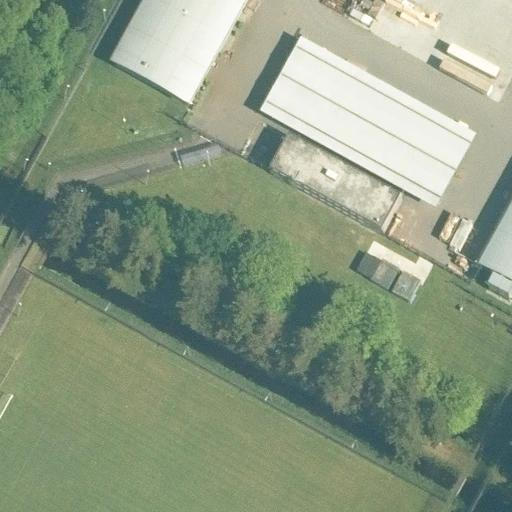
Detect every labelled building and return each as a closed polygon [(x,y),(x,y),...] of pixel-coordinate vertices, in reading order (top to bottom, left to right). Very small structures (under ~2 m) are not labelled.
[(188,110),(249,0),(148,0),(111,67),(188,110)] [(263,111),(437,206),(473,139),(303,41),(263,111)] [(503,77),(508,68),(458,43),(453,53),(503,77)] [(268,176),(381,235),(400,201),(286,141),(268,176)] [(511,289),(511,213),(480,272),(495,280),(511,289)] [(447,242),(467,251),(478,224),(458,216),(447,242)] [(357,275),(372,284),(382,265),(367,257),(357,275)] [(389,261),(377,284),(415,303),(427,280),(389,261)] [(511,289),(495,280),(493,284),(488,294),(509,305),(511,300),(511,289)]
